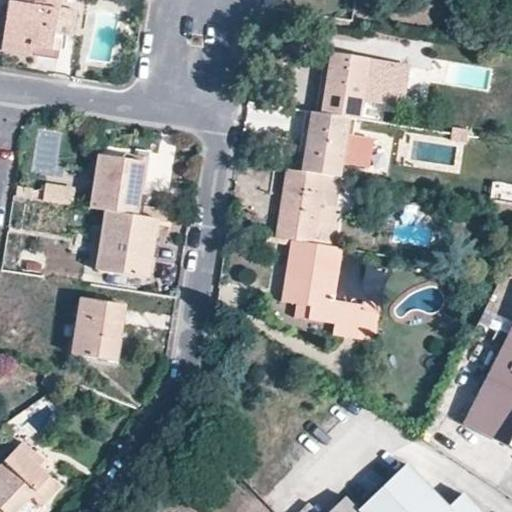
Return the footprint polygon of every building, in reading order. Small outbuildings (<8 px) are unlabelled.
[(60,0),(6,0),(7,2),(9,2),(1,52),(32,57),(33,49),(42,50),(52,52),(60,0)] [(349,119),(359,121),(363,100),(370,59),(331,52),(327,79),(321,115),(349,119)] [(370,59),(363,100),(402,107),(409,65),(370,59)] [(321,115),(311,113),(310,123),(302,171),(324,175),(340,178),(349,119),(321,115)] [(99,155),(90,209),(106,211),(137,216),(140,198),(141,190),(134,189),(138,162),(99,155)] [(146,163),(138,162),(134,189),(141,190),(146,163)] [(302,171),(286,169),(279,217),(276,238),(291,240),(333,247),(339,207),(336,206),(324,204),(323,209),(319,208),(324,175),(302,171)] [(324,204),(336,206),(340,178),(324,175),(319,208),(323,209),(324,204)] [(74,209),(77,191),(45,185),(42,203),(74,209)] [(511,205),(511,192),(499,191),(496,203),(511,205)] [(511,221),(511,205),(496,203),(490,202),(488,218),(511,221)] [(137,216),(106,211),(97,270),(148,279),(157,220),(137,216)] [(158,251),(163,221),(157,220),(148,279),(153,280),(158,251)] [(335,301),(343,249),(333,247),(291,240),(283,293),(281,303),(296,305),(294,317),(334,323),(333,335),(371,341),(377,307),(335,301)] [(126,306),(80,298),(72,354),(118,362),(125,316),(126,306)] [(511,330),(465,423),(511,446),(511,330)] [(62,378),(46,372),(41,384),(49,392),(59,386),(62,378)] [(423,410),(380,384),(373,395),(416,421),(423,410)] [(23,441),(0,464),(0,511),(15,511),(19,509),(31,497),(41,506),(61,486),(41,468),(35,463),(40,458),(23,441)] [(35,463),(41,468),(47,464),(40,458),(35,463)] [(479,511),(463,494),(448,508),(408,464),(358,510),(345,497),(329,511),(479,511)]
